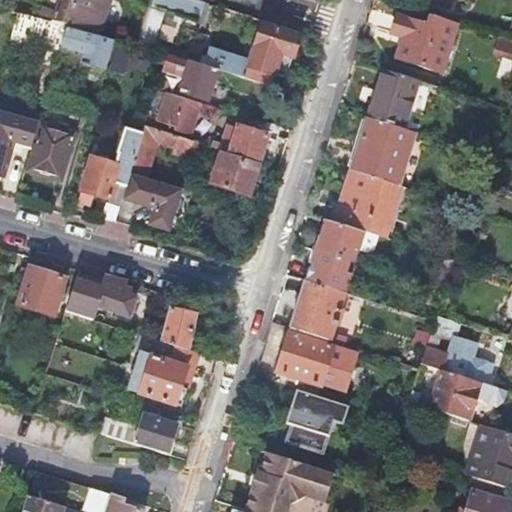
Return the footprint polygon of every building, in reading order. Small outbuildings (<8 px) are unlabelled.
[(42,10),(44,0),(29,0),(26,16),(40,20),(42,10)] [(57,9),(56,14),(53,23),(68,27),(99,36),(109,0),(60,0),(59,3),(65,5),(63,11),(57,9)] [(152,0),(151,8),(143,34),(140,47),(154,51),(165,12),(202,23),(208,4),(196,0),(152,0)] [(56,14),(42,10),(40,20),(53,23),(56,14)] [(40,20),(26,16),(19,14),(15,30),(12,40),(43,49),(39,63),(56,69),(61,50),(67,28),(68,27),(53,23),(40,20)] [(459,26),(432,18),(430,26),(399,17),(394,34),(407,38),(400,59),(444,73),(459,26)] [(220,72),(272,88),(276,76),(288,80),(301,38),(265,27),(253,63),(211,50),(205,67),(220,72)] [(82,65),(107,72),(116,42),(67,28),(61,50),(85,57),(82,65)] [(498,51),(511,55),(511,43),(501,40),(498,51)] [(170,51),(168,56),(190,63),(194,51),(181,47),(178,53),(170,51)] [(205,67),(192,63),(183,90),(194,93),(192,97),(210,103),(220,72),(205,67)] [(405,130),(421,82),(385,71),(369,119),(405,130)] [(154,99),(165,102),(167,94),(157,91),(154,99)] [(192,135),(202,105),(167,94),(165,102),(158,124),(192,135)] [(401,186),(418,134),(405,130),(369,119),(353,171),(401,186)] [(62,182),(76,134),(42,124),(29,172),(62,182)] [(222,144),(214,141),(212,147),(261,162),(269,138),(259,135),(248,131),(239,128),(238,129),(228,125),(222,144)] [(250,126),(248,131),(259,135),(261,129),(250,126)] [(194,160),(199,143),(152,129),(147,127),(144,134),(132,175),(149,180),(161,144),(175,148),(173,154),(194,160)] [(132,175),(144,134),(127,129),(119,154),(121,154),(117,165),(94,158),(83,191),(96,196),(112,200),(105,221),(117,223),(124,199),(132,175)] [(0,175),(5,177),(7,171),(9,162),(14,163),(15,156),(11,155),(15,143),(0,138),(0,175)] [(249,198),(260,166),(222,155),(212,186),(249,198)] [(344,179),(405,198),(408,189),(401,186),(353,171),(347,169),(344,179)] [(183,191),(149,180),(132,175),(124,199),(158,209),(153,226),(170,231),(183,191)] [(396,226),(405,198),(344,179),(335,207),(340,209),(335,223),(379,237),(385,239),(390,224),(396,226)] [(96,196),(83,191),(80,202),(93,206),(96,196)] [(335,207),(330,222),(335,223),(340,209),(335,207)] [(317,252),(356,265),(360,251),(374,255),(379,237),(335,223),(330,222),(327,221),(317,252)] [(307,282),(345,294),(356,265),(317,252),(307,282)] [(445,293),(455,261),(443,257),(434,289),(445,293)] [(54,316),(66,279),(30,269),(19,305),(54,316)] [(102,289),(76,282),(66,314),(93,322),(97,308),(134,318),(140,300),(123,294),(126,285),(104,279),(102,289)] [(345,294),(307,282),(291,329),(330,341),(335,324),(338,325),(342,312),(339,311),(345,294)] [(196,315),(169,309),(161,342),(188,351),(196,315)] [(443,329),(433,327),(421,365),(440,371),(445,373),(447,368),(459,372),(462,362),(469,364),(471,359),(475,346),(453,339),(447,357),(436,353),(443,329)] [(333,348),(289,334),(277,372),(320,386),(333,348)] [(188,351),(161,342),(145,338),(128,391),(182,407),(198,354),(188,351)] [(491,366),(471,359),(469,364),(462,362),(459,372),(447,368),(445,373),(485,386),(491,366)] [(445,373),(440,371),(429,409),(469,422),(477,398),(484,400),(488,387),(485,386),(445,373)] [(336,402),(304,392),(293,430),(304,433),(302,440),(303,440),(299,455),(318,461),(323,446),(324,446),(330,426),(329,426),(336,402)] [(418,406),(409,403),(405,416),(414,419),(418,406)] [(140,429),(135,445),(170,456),(175,442),(172,442),(177,425),(158,419),(148,416),(145,415),(140,429)] [(106,418),(101,434),(124,441),(129,426),(106,418)] [(140,429),(129,426),(124,441),(135,445),(140,429)] [(511,435),(482,426),(466,476),(511,490),(511,435)] [(332,481),(334,474),(267,453),(265,460),(295,469),(332,481)] [(295,469),(265,460),(260,474),(257,473),(251,492),(252,493),(246,511),(247,511),(288,511),(291,506),(307,497),(326,503),(332,481),(295,469)] [(129,506),(130,502),(115,497),(95,491),(88,511),(144,511),(129,506)] [(511,511),(511,503),(478,493),(471,511),(466,510),(465,511),(511,511)] [(63,508),(28,498),(24,510),(30,511),(68,511),(62,510),(63,508)]
